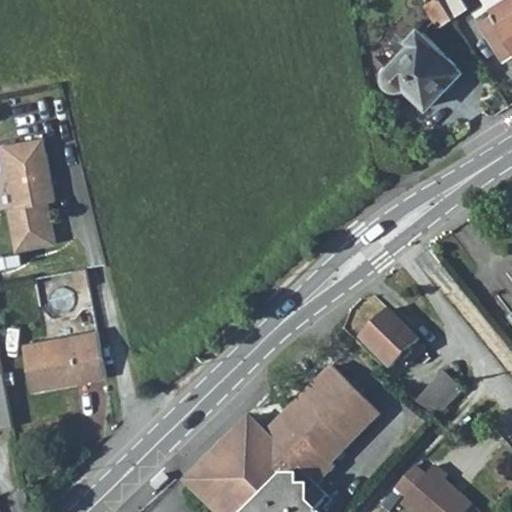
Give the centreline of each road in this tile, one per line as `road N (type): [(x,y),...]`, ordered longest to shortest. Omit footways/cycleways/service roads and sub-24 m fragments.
road 1 (tertiary): [(92,511),(270,333),(394,227)]
road 2 (residential): [(394,227),(511,375)]
road 3 (tertiary): [(394,227),(511,150)]
